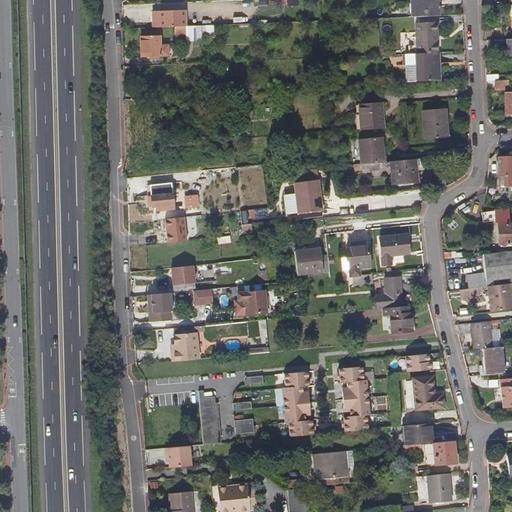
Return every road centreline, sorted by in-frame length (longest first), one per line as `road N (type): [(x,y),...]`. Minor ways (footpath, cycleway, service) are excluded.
road 1 (residential): [(106,0),(115,265),(139,511)]
road 2 (primary): [(79,511),(63,0)]
road 3 (primary): [(42,0),(58,511)]
road 4 (residential): [(17,421),(2,0)]
road 5 (residential): [(480,137),(474,181),(443,199),(431,221),(444,320),(477,431)]
road 6 (unknown): [(431,221),(289,233)]
road 7 (residential): [(473,0),(480,137)]
road 8 (unknown): [(136,474),(256,468)]
